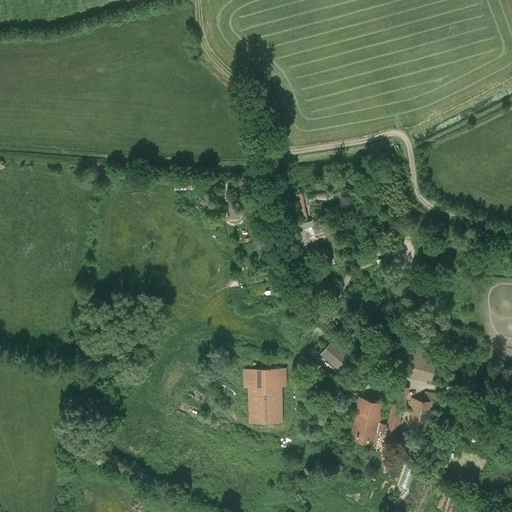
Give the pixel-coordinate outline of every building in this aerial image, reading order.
[(228,199),(229,218),(241,218),(240,198),(228,199)] [(322,217),(293,225),(301,250),(303,250),(304,251),(319,247),(317,241),(334,237),(329,220),(323,222),(322,217)] [(356,359),(334,341),(322,355),(344,373),(356,359)] [(431,383),(439,352),(411,344),(402,374),(431,383)] [(244,386),(248,386),(249,421),(283,420),(282,385),(286,385),(286,367),(243,368),(244,386)] [(378,432),(380,432),(395,436),(403,407),(393,405),(388,424),(379,421),(384,403),(359,396),(348,437),(374,444),(378,432)] [(429,429),(433,401),(412,398),(406,425),(429,429)]
